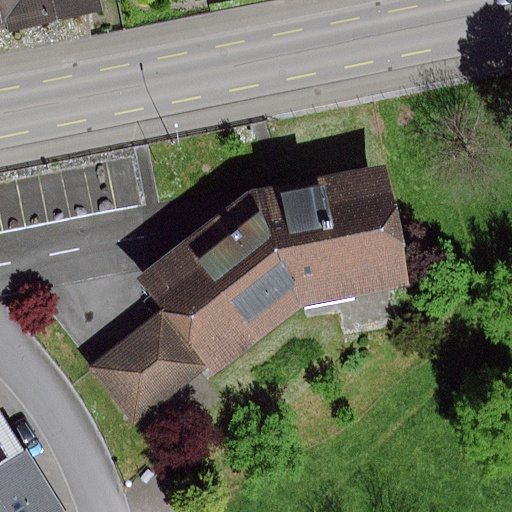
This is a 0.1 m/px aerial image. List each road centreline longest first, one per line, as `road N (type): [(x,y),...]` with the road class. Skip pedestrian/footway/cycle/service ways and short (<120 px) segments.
road 1 (secondary): [(0,113),(511,9)]
road 2 (residential): [(0,338),(57,409),(102,511)]
